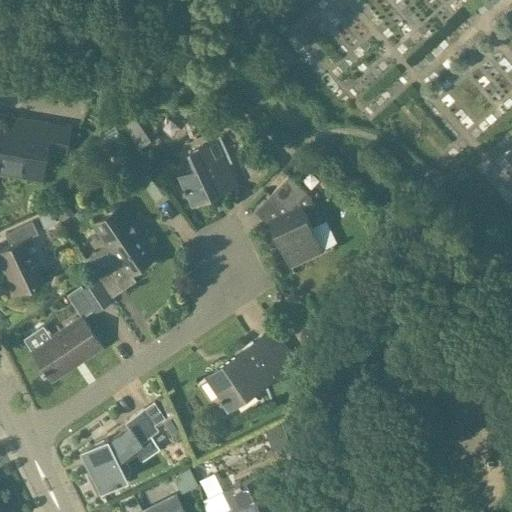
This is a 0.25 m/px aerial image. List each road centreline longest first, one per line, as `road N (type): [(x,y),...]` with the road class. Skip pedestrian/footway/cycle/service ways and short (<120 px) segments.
road 1 (residential): [(28,442),(231,298),(218,223)]
road 2 (residential): [(476,511),(464,342),(476,327),(511,324)]
